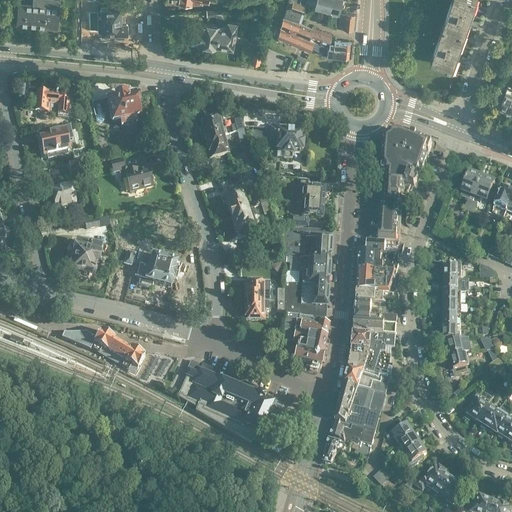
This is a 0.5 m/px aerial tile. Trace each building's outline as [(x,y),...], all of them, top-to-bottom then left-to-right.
[(16,24),(37,26),(39,0),(32,0),(32,5),(18,4),(16,24)] [(39,0),(37,26),(57,28),(59,0),(39,0)] [(103,0),(104,4),(100,5),(101,9),(99,9),(99,21),(101,21),(101,33),(116,32),(116,37),(124,37),(124,32),(127,32),(127,29),(128,28),(128,25),(126,24),(126,22),(125,22),(125,14),(121,14),(121,4),(107,4),(107,0),(103,0)] [(287,0),(285,9),(279,27),(280,27),(309,39),(313,27),(312,27),(298,21),(301,12),(290,8),(293,0),(291,0),(287,0)] [(301,12),(303,12),(306,5),(293,0),(290,8),(301,12)] [(293,0),(314,6),(315,5),(329,9),(328,11),(331,12),(331,9),(338,11),(340,0),(293,0)] [(452,0),(450,7),(474,15),(475,13),(473,13),(477,0),(452,0)] [(444,24),(466,32),(472,17),(473,18),(474,15),(450,7),(444,24)] [(192,41),(216,45),(220,16),(219,16),(220,8),(219,8),(207,9),(207,16),(214,15),(216,15),(215,19),(217,19),(216,24),(200,22),(199,25),(195,25),(193,32),(191,33),(190,39),(192,41)] [(220,16),(216,45),(233,48),(235,30),(240,31),(241,22),(237,22),(237,21),(227,19),(226,25),(222,24),(223,17),(225,8),(220,8),(219,16),(220,16)] [(338,28),(353,30),(355,14),(340,12),(338,28)] [(466,32),(444,24),(438,41),(462,49),(463,47),(461,47),(466,32)] [(276,37),(309,51),(311,46),(313,41),(309,39),(280,27),(276,37)] [(309,39),(313,41),(329,48),(351,49),(352,42),(334,40),(334,42),(329,41),(331,33),(313,27),(309,39)] [(313,41),(311,46),(322,51),(322,56),(327,56),(327,55),(332,56),(350,57),(351,49),(329,48),(313,41)] [(462,49),(438,41),(432,59),(454,67),(460,52),(461,52),(462,49)] [(261,53),(260,53),(252,51),(251,58),(251,62),(259,63),(260,59),(261,53)] [(34,73),(14,71),(13,83),(33,85),(34,73)] [(511,112),(511,109),(511,90),(506,88),(505,91),(499,107),(499,108),(499,107),(503,110),(504,109),(507,110),(508,109),(511,110),(510,112),(511,112)] [(32,104),(31,110),(35,110),(35,111),(50,112),(64,114),(64,106),(66,106),(67,94),(58,93),(58,92),(40,90),(39,93),(37,93),(36,104),(32,104)] [(91,102),(85,103),(88,116),(90,115),(90,117),(94,116),(95,122),(97,123),(101,122),(103,120),(102,117),(108,115),(110,124),(120,122),(121,128),(137,125),(135,118),(139,117),(137,106),(138,105),(137,98),(135,99),(135,97),(126,99),(125,96),(115,99),(115,100),(107,102),(108,104),(101,106),(101,102),(92,104),(91,102)] [(200,123),(205,141),(223,137),(223,135),(227,134),(225,128),(221,129),(220,125),(221,125),(219,118),(200,123)] [(237,132),(237,133),(243,131),(240,120),(235,121),(236,126),(232,127),(234,133),(237,132)] [(40,124),(41,131),(54,129),(53,122),(40,124)] [(48,136),(40,138),(43,148),(42,150),(43,152),(44,154),(44,156),(47,156),(48,160),(55,158),(54,154),(69,151),(66,141),(72,139),(69,127),(55,130),(56,132),(48,134),(48,136)] [(265,140),(266,127),(253,127),(253,139),(265,140)] [(267,140),(267,141),(277,141),(277,142),(278,142),(277,150),(284,151),(283,159),(292,160),(292,155),(299,156),(300,151),(302,151),(303,143),(301,143),(301,140),(300,140),(301,136),(293,135),(293,133),(289,133),(289,130),(274,129),(274,130),(268,130),(267,133),(267,140)] [(243,131),(237,133),(240,143),(246,142),(243,131)] [(367,242),(369,242),(396,244),(399,245),(402,204),(405,204),(407,198),(411,188),(414,190),(417,188),(431,146),(426,144),(428,142),(401,132),(400,136),(392,133),(389,135),(388,135),(387,135),(388,136),(384,138),(382,172),(383,173),(382,182),(381,195),(381,199),(377,198),(375,226),(370,225),(369,242),(367,242)] [(223,137),(205,141),(210,160),(228,155),(223,137)] [(73,154),(77,171),(86,168),(85,160),(86,160),(84,151),(73,154)] [(113,174),(119,173),(121,181),(126,179),(129,193),(152,187),(148,170),(139,173),(138,170),(124,173),(124,170),(124,169),(122,162),(111,164),(113,174)] [(241,182),(239,174),(229,177),(231,185),(241,182)] [(467,181),(461,197),(468,201),(473,203),(475,198),(483,179),(471,174),(470,176),(468,176),(467,179),(467,181)] [(258,184),(271,185),(271,177),(258,177),(258,184)] [(483,179),(475,198),(487,203),(495,184),(483,179)] [(296,188),(295,203),(301,204),(301,205),(322,206),(323,191),(308,190),(308,181),(299,180),(298,189),(296,188)] [(75,203),(71,186),(52,190),(56,207),(75,203)] [(494,208),(492,214),(503,219),(511,198),(511,192),(509,192),(509,189),(505,188),(503,189),(502,189),(494,208)] [(224,199),(230,217),(248,211),(242,193),(224,199)] [(511,198),(503,219),(511,222),(511,198)] [(464,211),(468,213),(473,203),(468,201),(464,211)] [(473,203),(468,213),(473,214),(477,204),(473,203)] [(322,206),(301,205),(302,205),(301,218),(290,217),(289,227),(308,228),(308,219),(321,220),(322,206)] [(248,211),(230,217),(236,235),(254,229),(248,211)] [(85,222),(86,231),(100,228),(98,220),(85,222)] [(331,231),(278,228),(284,250),(283,257),(289,257),(289,259),(328,261),(328,258),(329,258),(330,258),(331,239),(330,239),(331,231)] [(467,246),(473,249),(478,237),(472,235),(467,246)] [(478,236),(474,246),(480,249),(485,238),(478,236)] [(278,242),(271,243),(273,252),(275,252),(276,257),(281,256),(278,242)] [(367,242),(366,253),(380,255),(395,256),(396,244),(369,242),(367,242)] [(67,259),(65,269),(71,270),(71,272),(93,277),(94,276),(95,276),(97,267),(97,268),(101,248),(77,243),(73,260),(67,259)] [(491,249),(488,256),(500,261),(503,254),(491,249)] [(124,264),(132,267),(136,254),(128,251),(124,264)] [(360,253),(359,272),(382,274),(382,265),(380,265),(380,255),(366,253),(360,253)] [(444,268),(443,267),(443,280),(460,280),(460,271),(461,260),(444,254),(444,268)] [(358,292),(357,293),(358,293),(389,294),(398,266),(397,265),(397,256),(395,256),(380,255),(380,265),(382,265),(382,274),(359,272),(358,291),(358,292)] [(176,273),(175,272),(177,263),(153,256),(152,260),(146,258),(144,267),(140,266),(136,279),(140,280),(139,286),(151,289),(152,283),(171,288),(173,279),(174,280),(176,273)] [(288,259),(288,264),(289,264),(289,272),(303,272),(324,274),(324,272),(329,271),(330,264),(329,264),(328,263),(328,261),(289,259),(288,259)] [(489,269),(487,268),(487,280),(495,279),(489,269)] [(302,285),(326,287),(326,284),(328,283),(329,276),(324,274),(303,272),(302,283),(302,285)] [(470,280),(463,279),(461,290),(468,291),(470,280)] [(443,280),(443,293),(460,293),(460,280),(443,280)] [(263,283),(245,283),(245,302),(263,302),(267,302),(268,302),(268,283),(263,283)] [(284,290),(283,290),(284,301),(327,307),(327,300),(325,299),(325,297),(327,296),(328,289),(327,289),(326,288),(326,287),(302,285),(284,284),(284,290)] [(358,293),(357,302),(385,305),(398,306),(399,295),(389,294),(358,293)] [(443,293),(443,305),(460,305),(465,305),(465,293),(460,293),(443,293)] [(500,311),(506,312),(509,302),(504,300),(501,308),(500,311)] [(285,314),(313,318),(326,320),(327,307),(284,301),(283,301),(283,303),(283,313),(285,313),(285,314)] [(263,302),(245,302),(245,322),(264,322),(264,314),(263,314),(263,311),(267,311),(267,302),(263,302)] [(357,302),(356,313),(382,316),(397,317),(398,310),(387,309),(386,315),(382,315),(385,305),(357,302)] [(443,317),(460,317),(460,305),(443,305),(443,317)] [(355,324),(396,327),(397,317),(382,316),(356,313),(356,315),(359,315),(358,320),(355,320),(355,324)] [(313,318),(285,314),(282,331),(283,331),(281,340),(299,344),(298,351),(297,351),(295,360),(311,364),(310,368),(318,370),(319,366),(321,366),(323,356),(326,340),(329,325),(319,323),(319,324),(316,323),(316,324),(312,324),(313,318)] [(460,317),(443,317),(443,329),(460,329),(460,317)] [(396,327),(355,324),(354,334),(396,337),(396,327)] [(460,340),(460,329),(443,329),(443,341),(446,341),(458,341),(460,340)] [(121,366),(129,371),(131,367),(137,370),(144,357),(130,349),(129,350),(114,341),(115,339),(101,331),(96,339),(86,333),(64,334),(62,339),(90,351),(93,345),(124,362),(121,366)] [(352,349),(369,351),(377,351),(377,347),(386,348),(395,349),(395,342),(395,340),(396,337),(354,334),(352,349)] [(458,341),(446,341),(450,357),(466,353),(469,353),(472,352),(468,339),(460,340),(458,341)] [(489,340),(481,341),(486,352),(495,351),(489,340)] [(353,349),(349,370),(363,372),(387,376),(388,373),(386,371),(376,368),(381,353),(386,354),(386,348),(377,347),(377,351),(369,351),(352,349),(353,349)] [(496,351),(488,352),(493,362),(500,359),(496,351)] [(466,353),(450,357),(453,371),(455,370),(456,377),(469,373),(467,367),(470,366),(466,353)] [(489,367),(493,375),(504,368),(500,360),(489,367)] [(189,372),(177,397),(198,406),(196,411),(251,445),(253,440),(255,441),(259,433),(261,433),(268,417),(273,405),(268,403),(265,401),(265,400),(264,400),(265,397),(259,395),(261,391),(202,366),(202,367),(191,362),(187,371),(189,372)] [(358,389),(386,396),(391,377),(387,376),(363,372),(349,370),(349,371),(350,371),(349,382),(350,382),(349,385),(345,384),(345,385),(345,386),(358,389)] [(352,407),(381,415),(386,396),(358,389),(345,386),(340,404),(352,407)] [(473,405),(464,419),(469,422),(471,419),(477,423),(488,407),(488,406),(493,400),(482,393),(480,397),(475,393),(469,402),(473,405)] [(346,425),(364,430),(376,433),(381,415),(352,407),(340,404),(336,418),(336,421),(335,421),(335,423),(346,425)] [(481,427),(487,430),(498,413),(488,406),(477,423),(481,426),(481,427)] [(493,433),(497,436),(509,418),(511,414),(501,408),(498,413),(487,430),(492,434),(493,433)] [(509,418),(497,436),(503,440),(504,439),(507,441),(511,433),(511,413),(511,414),(509,418)] [(328,449),(337,451),(343,453),(350,455),(368,460),(372,446),(376,433),(364,430),(346,425),(335,423),(328,449)] [(394,437),(399,444),(413,435),(407,425),(402,428),(400,426),(385,436),(388,441),(394,437)] [(413,435),(399,444),(402,450),(395,455),(398,459),(405,454),(420,445),(413,435)] [(420,445),(405,454),(411,462),(405,466),(407,470),(423,460),(421,457),(426,454),(420,445)] [(337,451),(328,449),(324,462),(325,464),(331,466),(337,451)] [(381,473),(388,480),(392,477),(385,469),(381,473)] [(445,475),(445,474),(439,469),(437,471),(434,469),(430,474),(426,478),(427,479),(425,481),(420,477),(414,486),(422,492),(425,487),(427,489),(428,487),(433,491),(445,475)] [(377,476),(385,484),(388,480),(381,473),(377,476)] [(437,496),(441,499),(453,483),(449,480),(450,478),(445,475),(433,491),(438,495),(437,496)] [(385,484),(377,476),(373,479),(381,487),(385,484)] [(453,483),(441,499),(446,502),(447,501),(453,505),(460,497),(458,496),(462,489),(453,483)] [(486,511),(490,502),(486,501),(487,499),(481,497),(481,499),(479,498),(477,505),(469,502),(465,511),(486,511)] [(490,502),(486,511),(498,511),(502,505),(496,503),(495,504),(490,502)]
